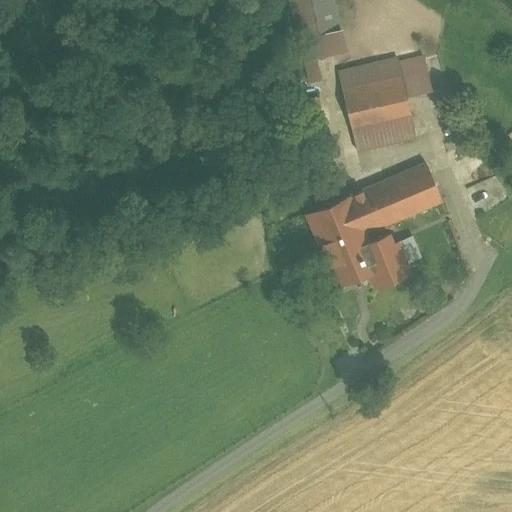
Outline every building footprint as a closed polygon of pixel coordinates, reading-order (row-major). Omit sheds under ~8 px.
[(332,0),(293,0),(308,60),(325,56),(325,55),(345,51),(332,0)] [(398,59),(339,73),(346,105),(359,101),(358,98),(405,88),(406,96),(432,90),(424,56),(399,63),(398,59)] [(405,88),(358,98),(359,101),(346,105),(356,150),(415,137),(406,96),(405,88)] [(350,195),(307,213),(306,213),(325,258),(324,258),(336,286),(337,286),(367,273),(374,288),(375,287),(410,273),(411,273),(398,240),(397,241),(391,244),(387,233),(386,233),(370,240),(365,230),(440,198),(425,163),(350,195)] [(419,314),(411,304),(404,310),(411,320),(419,314)]
